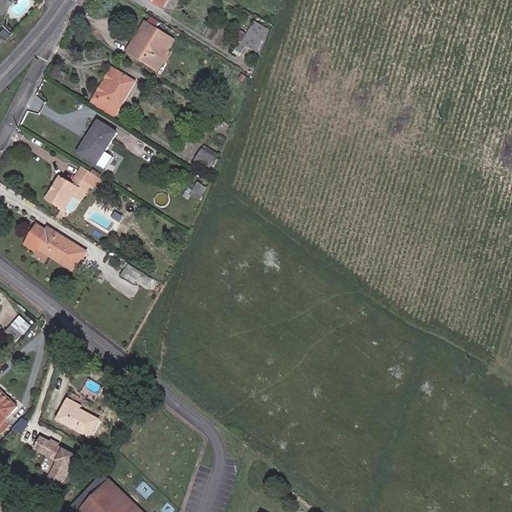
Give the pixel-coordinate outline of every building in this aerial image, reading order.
[(175,0),(150,0),(169,11),(175,0)] [(246,43),(259,48),(266,30),(263,29),(266,21),(254,17),(245,41),(239,39),(235,51),(242,54),(246,43)] [(138,55),(156,65),(172,39),(146,22),(134,42),(142,47),(138,55)] [(129,50),(138,55),(142,47),(134,42),(129,50)] [(141,83),(115,68),(94,104),(118,119),(141,83)] [(123,133),(102,121),(81,154),(104,167),(123,133)] [(196,164),(209,171),(216,158),(204,151),(196,164)] [(61,215),(71,200),(76,192),(82,196),(94,177),(80,169),(69,187),(58,180),(43,205),(61,215)] [(194,196),(202,200),(206,194),(198,189),(194,196)] [(71,200),(77,205),(82,196),(76,192),(71,200)] [(74,269),(84,252),(47,229),(46,232),(37,227),(25,246),(33,251),(37,246),(39,248),(48,253),(74,269)] [(43,261),(48,253),(39,248),(34,255),(43,261)] [(127,267),(123,278),(149,288),(153,278),(127,267)] [(12,337),(23,326),(15,317),(4,329),(12,337)] [(11,407),(12,404),(0,392),(0,428),(5,423),(5,422),(1,418),(11,407)] [(56,418),(90,436),(99,417),(80,407),(80,406),(66,398),(56,418)] [(47,440),(38,436),(32,448),(56,458),(45,482),(58,487),(73,452),(55,444),(56,441),(48,438),(47,440)] [(149,511),(113,476),(80,509),(83,511),(149,511)]
